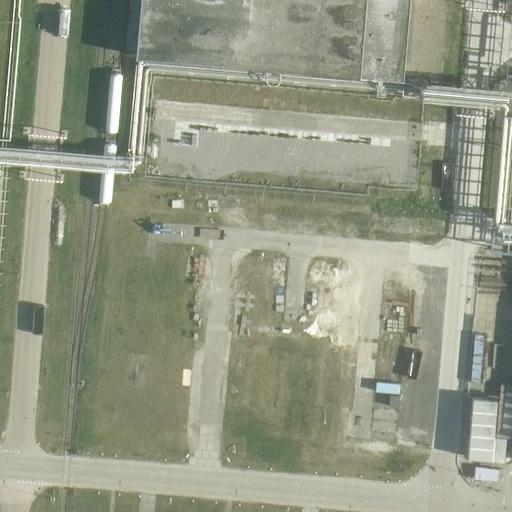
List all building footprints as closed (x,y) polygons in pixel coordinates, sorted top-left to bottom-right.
[(142,0),(137,60),(394,82),(400,0),(142,0)] [(242,261),(236,322),(289,328),(295,267),(242,261)] [(386,299),(386,339),(412,339),(412,299),(386,299)] [(401,445),(409,360),(359,355),(352,441),(401,445)] [(473,397),(468,458),(504,461),(506,436),(494,436),(497,398),(473,397)]
